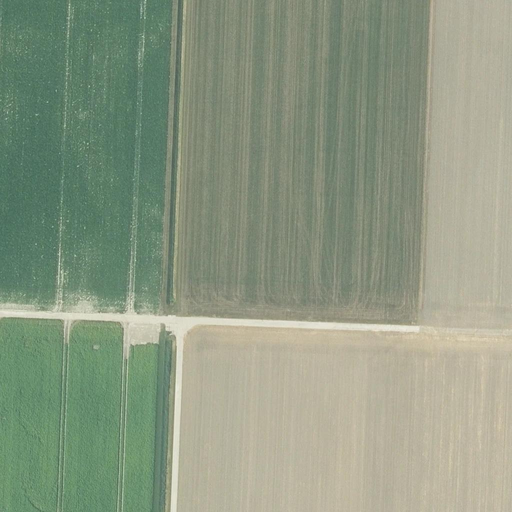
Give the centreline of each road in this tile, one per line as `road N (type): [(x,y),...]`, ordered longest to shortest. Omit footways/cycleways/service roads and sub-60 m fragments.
road 1 (track): [(0,312),(421,327)]
road 2 (track): [(167,511),(175,318)]
